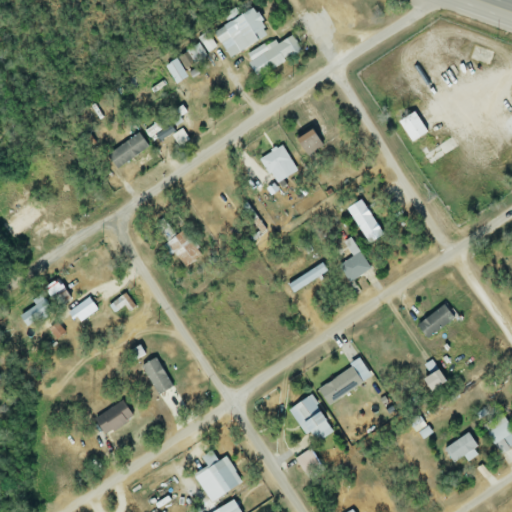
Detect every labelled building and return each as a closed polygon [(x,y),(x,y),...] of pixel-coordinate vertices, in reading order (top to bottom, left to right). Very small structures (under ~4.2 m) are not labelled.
[(211,35),(228,60),(267,34),(250,9),(211,35)] [(300,54),(290,37),(245,64),(254,80),(300,54)] [(14,199),(33,239),(41,235),(21,196),(14,199)] [(366,275),(362,258),(341,263),(345,280),(366,275)] [(309,432),(315,442),(330,433),(308,397),(287,410),(303,436),(309,432)] [(104,437),(131,418),(120,402),(93,421),(104,437)] [(510,436),(501,417),(480,426),(488,446),(510,436)] [(441,451),(451,464),(462,457),(465,462),(477,454),(464,435),(441,451)] [(239,485),(224,458),(215,463),(210,454),(201,459),(206,468),(192,476),(208,503),(239,485)] [(236,511),(230,502),(214,511),(236,511)]
